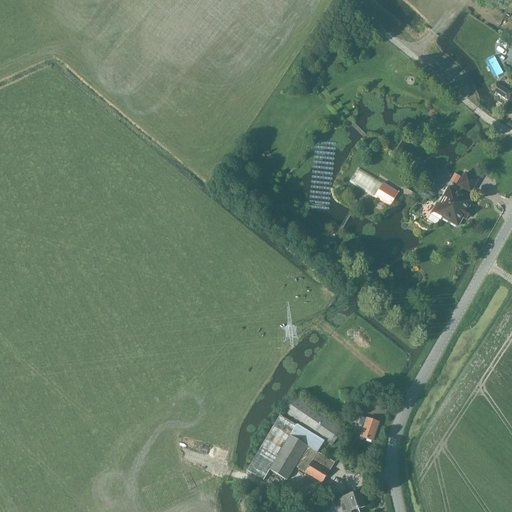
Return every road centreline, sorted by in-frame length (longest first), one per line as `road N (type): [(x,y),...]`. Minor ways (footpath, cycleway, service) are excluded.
road 1 (tertiary): [(399,511),(396,431),(511,217)]
road 2 (track): [(511,132),(346,0)]
road 3 (track): [(314,320),(411,395)]
